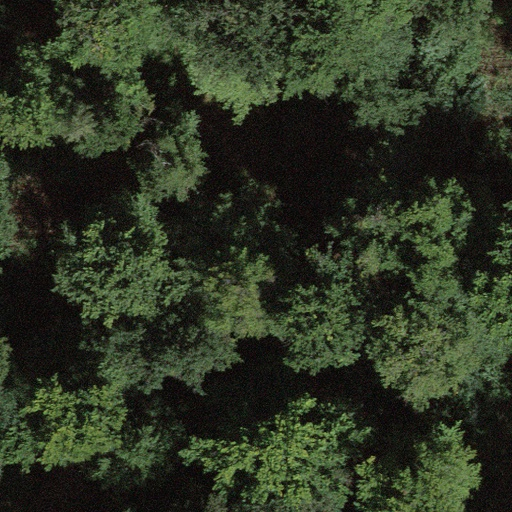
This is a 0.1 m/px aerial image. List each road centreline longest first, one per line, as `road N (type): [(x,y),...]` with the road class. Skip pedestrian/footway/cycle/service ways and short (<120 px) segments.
road 1 (track): [(248,511),(173,0)]
road 2 (track): [(511,27),(372,0)]
